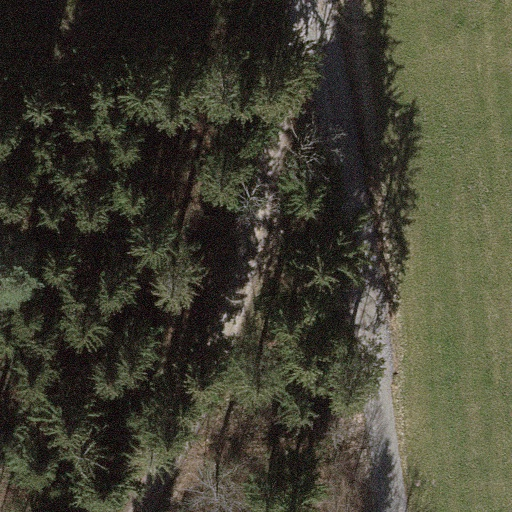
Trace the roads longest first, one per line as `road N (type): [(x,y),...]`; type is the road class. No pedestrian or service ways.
road 1 (track): [(147,511),(239,319),(267,223),(310,0)]
road 2 (track): [(307,20),(391,511)]
